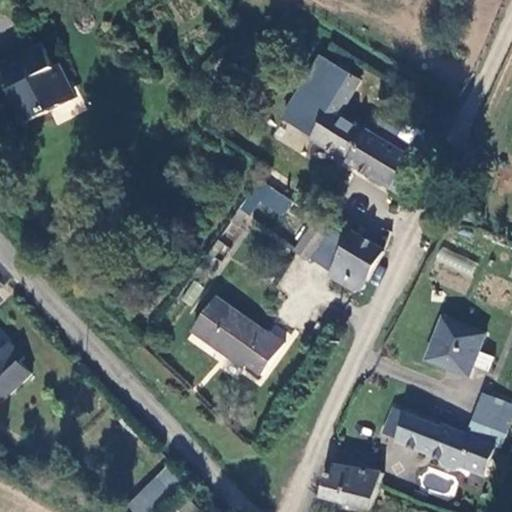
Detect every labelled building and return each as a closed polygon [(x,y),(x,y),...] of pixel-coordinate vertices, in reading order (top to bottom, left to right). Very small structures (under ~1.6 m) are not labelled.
[(43,44),(3,65),(31,121),(72,98),(63,82),(68,79),(60,63),(53,63),(43,44)] [(323,51),(300,85),(345,114),(367,80),(323,51)] [(405,197),(425,166),(396,148),(373,133),(345,114),(300,85),(280,116),(405,197)] [(373,133),(396,148),(404,135),(381,121),(373,133)] [(260,179),(240,207),(272,230),(292,203),(260,179)] [(451,217),(475,227),(480,215),(455,206),(451,217)] [(308,251),(311,247),(327,222),(312,211),(293,241),(308,251)] [(311,247),(333,262),(349,232),(330,218),(327,222),(311,247)] [(363,287),(381,248),(350,228),(349,232),(333,262),(331,267),(363,287)] [(442,246),(434,262),(470,280),(478,263),(442,246)] [(191,329),(242,367),(244,365),(258,375),(282,343),(266,331),(265,333),(215,296),(191,329)] [(442,315),(426,356),(468,372),(483,331),(442,315)] [(0,380),(18,365),(9,353),(14,349),(0,332),(0,380)] [(488,393),(477,424),(496,432),(508,401),(488,393)] [(496,432),(477,424),(474,431),(445,422),(443,428),(398,411),(395,419),(398,419),(391,441),(445,457),(444,466),(462,470),(469,465),(488,473),(501,441),(493,439),(496,432)] [(193,466),(173,480),(183,494),(186,499),(206,485),(193,466)] [(331,511),(370,511),(382,483),(333,468),(319,506),(331,511)] [(173,480),(150,495),(160,510),(183,494),(173,480)] [(141,511),(161,511),(160,510),(150,495),(136,504),(141,511)] [(215,511),(207,502),(193,511),(215,511)]
